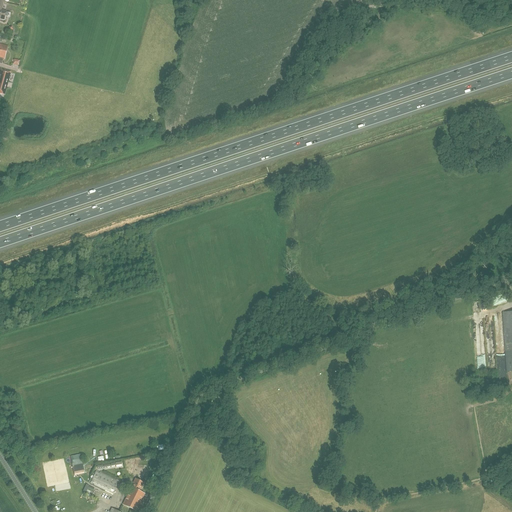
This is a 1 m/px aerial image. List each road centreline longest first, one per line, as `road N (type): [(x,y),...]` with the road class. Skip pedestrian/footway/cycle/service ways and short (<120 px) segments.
road 1 (motorway): [(0,242),(511,73)]
road 2 (motorway): [(511,57),(0,226)]
road 3 (unclassified): [(145,511),(200,395),(511,276)]
road 4 (track): [(511,24),(486,33),(449,10),(370,4)]
